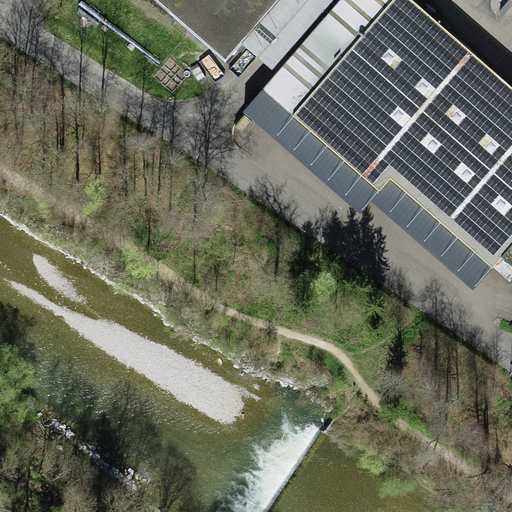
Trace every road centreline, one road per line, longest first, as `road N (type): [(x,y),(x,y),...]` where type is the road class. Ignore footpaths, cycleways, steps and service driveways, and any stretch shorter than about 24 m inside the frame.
road 1 (unclassified): [(0,20),(511,353)]
road 2 (unknown): [(317,0),(190,140)]
